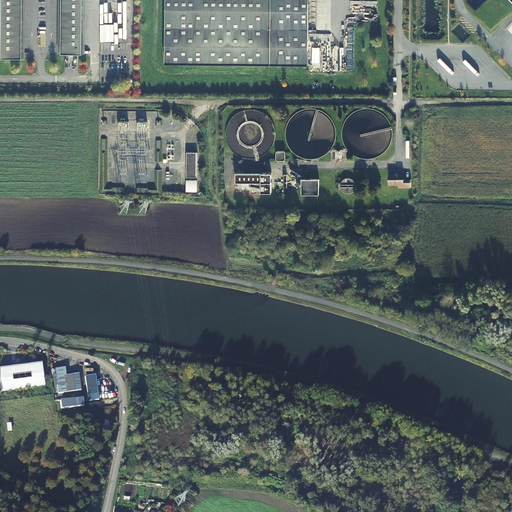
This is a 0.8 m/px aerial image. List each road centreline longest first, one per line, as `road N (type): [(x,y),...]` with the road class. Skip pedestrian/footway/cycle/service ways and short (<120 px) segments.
road 1 (track): [(511,103),(216,102)]
road 2 (unclassified): [(104,511),(124,393),(117,376),(92,360),(0,340)]
road 3 (track): [(216,102),(0,98)]
